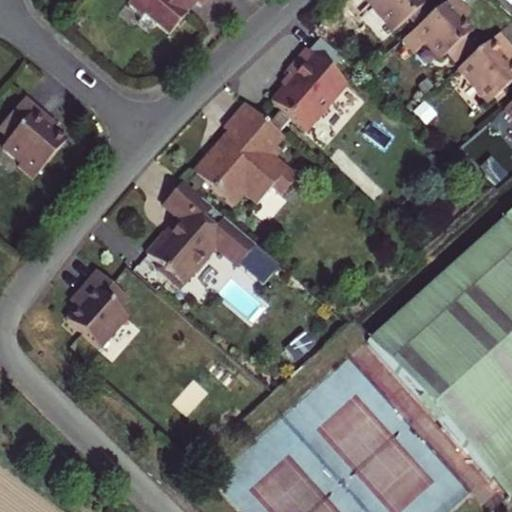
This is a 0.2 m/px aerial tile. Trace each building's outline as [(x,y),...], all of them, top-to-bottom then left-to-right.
[(130,0),(127,4),(142,17),(144,15),(155,25),(168,36),(177,27),(180,29),(190,17),(181,9),(190,1),(200,9),(207,0),(130,0)] [(366,0),(365,2),(392,33),(409,20),(425,6),(431,0),(366,0)] [(451,0),(413,32),(438,62),(446,55),(458,45),(472,33),(461,21),(465,18),(460,13),(464,10),(454,0),(451,0)] [(409,20),(414,27),(431,13),(425,6),(409,20)] [(142,28),(148,33),(155,25),(144,15),(142,17),(137,23),(142,28)] [(457,70),(487,105),(511,83),(511,67),(509,64),(501,55),(508,49),(498,36),(457,70)] [(446,55),(454,64),(466,54),(458,45),(446,55)] [(509,64),(511,60),(511,53),(508,49),(501,55),(509,64)] [(271,105),(305,134),(346,86),(307,52),(287,75),(293,80),(286,88),(271,105)] [(43,118),(24,100),(0,127),(0,133),(9,141),(1,149),(20,164),(17,167),(32,180),(65,142),(46,125),(41,121),(43,118)] [(192,174),(232,208),(243,196),(256,206),(271,189),(281,197),(296,180),(272,160),(277,155),(272,151),(282,139),(243,106),(223,130),(227,134),(215,148),(219,155),(217,158),(214,161),(207,158),(192,174)] [(412,116),(422,126),(432,116),(423,106),(412,116)] [(162,207),(177,221),(177,225),(172,232),(167,237),(164,235),(146,256),(160,268),(156,272),(177,290),(191,274),(196,275),(207,261),(207,256),(212,250),(216,245),(221,249),(220,250),(238,266),(255,248),(182,184),(162,207)] [(511,211),(367,342),(508,500),(511,496),(511,211)] [(216,245),(212,250),(235,270),(238,266),(220,250),(221,249),(216,245)] [(98,351),(125,319),(116,311),(126,300),(96,273),(75,297),(79,300),(72,307),(75,311),(65,323),(98,351)] [(69,305),(72,307),(79,300),(75,297),(72,301),(69,305)]
